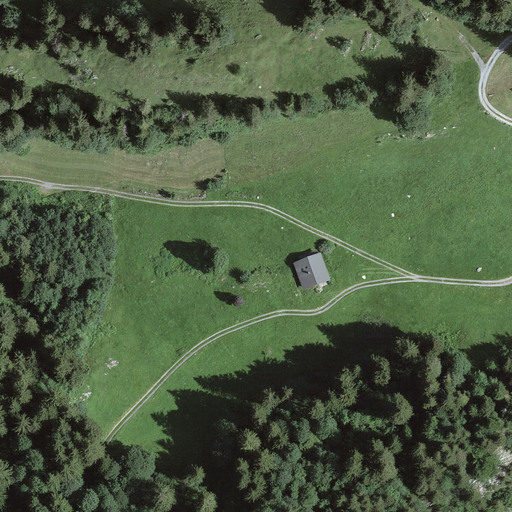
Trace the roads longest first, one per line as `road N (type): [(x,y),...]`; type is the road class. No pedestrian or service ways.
road 1 (track): [(511,275),(417,273),(255,200),(0,175)]
road 2 (track): [(417,273),(361,281),(307,311),(280,311),(218,334),(157,381),(68,492),(0,490)]
